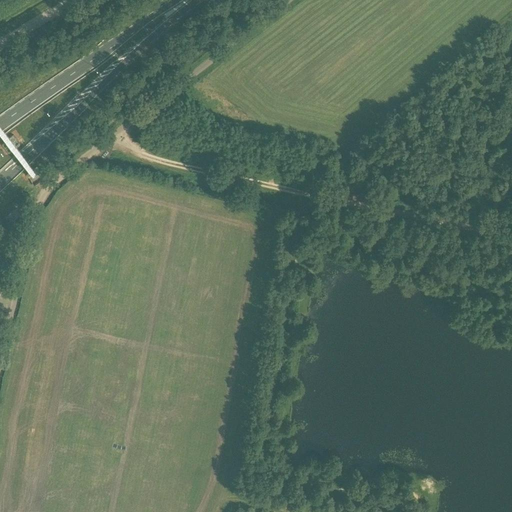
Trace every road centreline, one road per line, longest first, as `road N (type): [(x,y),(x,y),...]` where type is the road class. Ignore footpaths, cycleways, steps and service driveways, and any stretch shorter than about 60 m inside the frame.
road 1 (unclassified): [(288,0),(42,194)]
road 2 (primary): [(0,181),(196,0)]
road 3 (primary): [(178,0),(0,124)]
road 4 (track): [(511,234),(302,192)]
road 5 (track): [(302,192),(146,157),(115,133)]
road 6 (unclassified): [(0,380),(42,194)]
